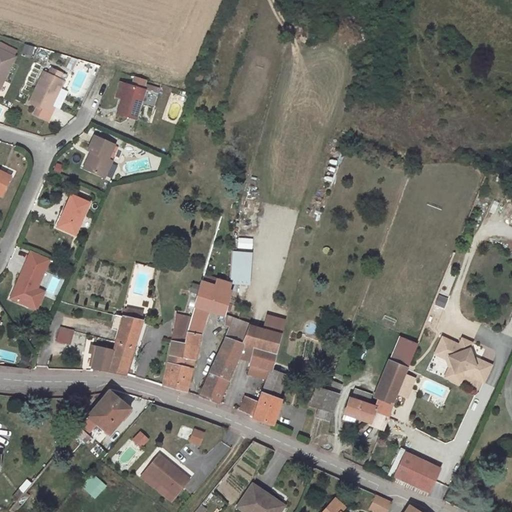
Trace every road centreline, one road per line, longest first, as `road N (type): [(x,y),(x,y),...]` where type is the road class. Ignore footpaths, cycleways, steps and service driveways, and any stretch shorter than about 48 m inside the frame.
road 1 (unclassified): [(430,506),(264,429),(139,386),(0,378)]
road 2 (residential): [(430,506),(511,327)]
